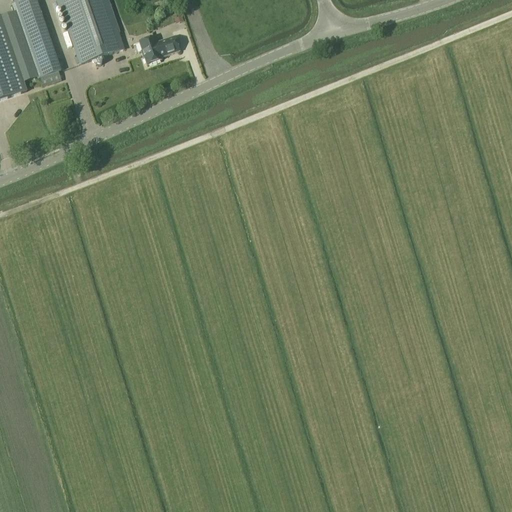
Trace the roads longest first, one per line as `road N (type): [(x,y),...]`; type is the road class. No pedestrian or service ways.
road 1 (track): [(0,216),(511,13)]
road 2 (unclassified): [(0,180),(330,35)]
road 3 (unclassified): [(330,35),(448,0)]
